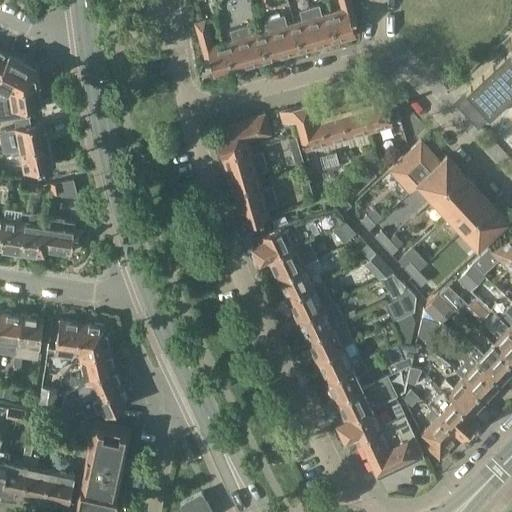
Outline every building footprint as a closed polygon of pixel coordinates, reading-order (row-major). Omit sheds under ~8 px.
[(337,0),(340,8),(330,11),(338,40),(356,35),(351,18),(356,16),(355,14),(350,0),(337,0)] [(301,19),(295,20),(303,50),(338,40),(330,11),(322,13),(320,3),(299,9),(301,19)] [(268,60),(303,50),(295,20),(287,23),(284,13),(263,19),(266,28),(259,30),(268,60)] [(205,19),(203,20),(194,22),(205,59),(210,58),(215,75),(233,70),(225,42),(213,45),(205,19)] [(225,42),(233,70),(268,60),(259,30),(251,32),(248,23),(230,29),(233,39),(225,42)] [(511,32),(511,34),(504,41),(511,49),(456,100),(480,126),(493,114),(492,114),(511,95),(511,32)] [(0,48),(0,68),(8,53),(0,48)] [(6,87),(39,82),(41,82),(38,66),(24,59),(23,60),(12,55),(13,53),(9,51),(8,53),(0,68),(0,81),(6,84),(6,87)] [(13,109),(34,106),(42,104),(39,82),(6,87),(0,91),(0,97),(3,109),(13,107),(13,109)] [(392,119),(400,117),(392,90),(368,97),(377,128),(393,124),(392,119)] [(377,128),(368,97),(344,104),(353,135),(377,128)] [(305,149),(329,142),(320,111),(310,114),(306,103),(289,108),(292,118),(296,117),(305,149)] [(353,135),(344,104),(320,111),(329,142),(353,135)] [(289,108),(280,110),(283,121),(292,118),(289,108)] [(217,152),(221,151),(250,143),(249,140),(272,134),(265,112),(215,127),(217,136),(217,138),(214,139),(217,152)] [(11,151),(49,143),(45,121),(16,127),(6,129),(11,151)] [(304,163),(300,151),(296,136),(289,138),(296,165),(304,163)] [(417,182),(447,155),(446,154),(440,160),(421,139),(389,169),(409,191),(418,183),(417,182)] [(16,173),(46,166),(54,165),(49,143),(11,151),(16,173)] [(221,151),(232,188),(260,180),(258,173),(269,170),(263,150),(253,153),(250,143),(221,151)] [(432,198),(462,170),(447,155),(417,182),(418,183),(432,198)] [(376,174),(371,168),(351,187),(356,193),(376,174)] [(462,170),(432,198),(447,213),(476,186),(462,170)] [(306,200),(314,197),(306,171),(298,173),(306,200)] [(262,187),(260,180),(232,188),(242,223),(270,215),(268,207),(279,204),(273,184),(262,187)] [(30,182),(20,181),(18,192),(28,193),(30,182)] [(50,182),(51,190),(52,192),(61,190),(59,181),(50,182)] [(42,184),(30,182),(28,193),(40,195),(42,184)] [(447,213),(462,229),(491,202),(476,186),(447,213)] [(354,219),(360,214),(343,195),(337,200),(354,219)] [(491,202),(462,229),(477,246),(507,219),(491,202)] [(268,256),(268,258),(296,244),(296,243),(332,227),(343,217),(335,207),(298,217),(257,234),(260,240),(253,243),(261,259),(268,256)] [(5,208),(0,237),(0,247),(19,250),(26,212),(21,211),(19,219),(8,218),(10,209),(5,208)] [(26,212),(19,250),(43,254),(44,247),(48,224),(50,213),(32,211),(31,222),(29,221),(30,213),(26,212)] [(71,251),(72,241),(77,242),(79,229),(74,229),(75,222),(60,219),(60,215),(50,213),(48,224),(44,247),(71,251)] [(366,213),(360,219),(369,228),(375,223),(366,213)] [(345,238),(356,231),(343,217),(333,226),(345,238)] [(499,256),(511,268),(511,266),(511,225),(472,262),(473,263),(483,272),(499,256)] [(383,243),(389,238),(381,229),(375,235),(383,243)] [(398,247),(389,238),(383,243),(392,253),(398,247)] [(278,277),(306,264),(296,244),(268,258),(278,277)] [(381,282),(385,279),(393,271),(376,252),(364,263),(381,282)] [(405,266),(412,275),(418,269),(411,261),(405,266)] [(506,295),(473,263),(459,278),(492,310),(506,295)] [(278,277),(287,297),(315,284),(323,280),(318,271),(311,274),(306,264),(278,277)] [(418,269),(412,275),(421,284),(427,279),(418,269)] [(407,286),(393,271),(385,279),(399,294),(407,286)] [(297,318),(325,304),(315,284),(287,297),(297,318)] [(470,305),(448,284),(439,293),(467,318),(473,312),(480,318),(487,310),(475,299),(470,305)] [(416,295),(407,286),(399,294),(388,299),(397,318),(411,312),(414,310),(416,297),(416,295)] [(511,299),(510,298),(496,314),(508,325),(511,328),(511,299)] [(331,315),(325,304),(297,318),(307,339),(345,320),(341,311),(331,315)] [(0,338),(18,342),(22,314),(11,312),(10,310),(7,310),(5,312),(0,310),(0,338)] [(459,318),(452,311),(443,320),(449,327),(459,318)] [(508,325),(496,314),(493,311),(483,322),(498,335),(508,325)] [(399,337),(398,342),(410,345),(414,325),(415,324),(414,324),(415,320),(411,312),(397,318),(392,321),(399,337)] [(43,317),(39,316),(38,316),(37,314),(33,313),(31,315),(22,314),(18,342),(16,352),(18,352),(16,366),(23,367),(24,355),(37,356),(43,317)] [(438,321),(422,316),(418,333),(424,339),(438,321)] [(62,368),(71,352),(74,348),(78,338),(80,327),(84,327),(85,321),(59,318),(55,348),(49,347),(46,366),(62,368)] [(317,359),(345,346),(355,341),(345,320),(307,339),(317,359)] [(80,353),(111,349),(105,324),(85,321),(84,327),(80,327),(78,338),(74,348),(71,352),(77,354),(80,353)] [(498,335),(492,342),(511,359),(511,328),(508,325),(498,335)] [(415,346),(410,345),(398,342),(395,344),(403,361),(405,367),(411,364),(414,352),(415,346)] [(506,374),(511,367),(511,359),(492,342),(483,352),(472,342),(466,348),(500,379),(506,374)] [(317,359),(326,379),(364,361),(359,351),(350,356),(345,346),(317,359)] [(462,374),(485,396),(501,380),(500,379),(466,348),(460,355),(464,359),(455,368),(462,374)] [(76,379),(115,366),(111,349),(80,353),(77,354),(81,372),(76,374),(64,372),(61,375),(59,389),(59,393),(64,394),(79,385),(76,379)] [(424,354),(414,352),(411,364),(422,366),(424,354)] [(364,385),(359,374),(368,370),(364,361),(326,379),(336,398),(364,385)] [(123,385),(115,366),(76,379),(79,385),(64,394),(62,410),(67,411),(68,403),(75,404),(85,401),(93,398),(123,385)] [(410,368),(407,384),(415,387),(421,370),(410,368)] [(336,398),(345,419),(346,421),(375,407),(374,407),(398,395),(388,374),(364,385),(336,398)] [(469,413),(485,396),(462,374),(452,385),(444,378),(438,385),(440,387),(469,414),(469,413)] [(123,385),(93,398),(85,401),(75,404),(68,403),(67,411),(88,415),(104,408),(106,412),(130,402),(123,385)] [(56,411),(59,393),(59,389),(43,386),(39,408),(56,411)] [(431,407),(460,434),(462,435),(463,434),(466,437),(475,428),(472,425),(476,420),(469,413),(469,414),(440,387),(426,402),(431,407)] [(391,406),(396,417),(405,413),(399,401),(391,406)] [(358,432),(359,434),(382,423),(375,407),(346,421),(345,419),(338,422),(346,438),(358,432)] [(440,456),(460,434),(431,407),(425,414),(430,419),(421,428),(427,435),(425,436),(429,446),(440,456)] [(8,417),(14,418),(26,422),(26,424),(38,426),(41,414),(28,411),(10,408),(8,417)] [(359,438),(368,457),(415,436),(405,413),(396,417),(383,424),(382,423),(359,434),(360,437),(359,438)] [(95,419),(82,478),(77,502),(76,504),(82,505),(111,511),(112,511),(131,427),(95,419)] [(50,420),(48,427),(58,429),(60,422),(50,420)] [(60,422),(58,429),(59,429),(65,430),(67,423),(60,422)] [(0,489),(9,450),(0,447),(0,442),(3,435),(0,434),(0,489)] [(422,449),(415,436),(368,457),(378,478),(384,475),(424,457),(420,449),(422,449)] [(0,489),(22,494),(33,443),(27,442),(23,461),(8,457),(10,450),(9,450),(0,489)] [(22,494),(43,499),(50,468),(40,465),(42,454),(35,452),(34,457),(31,456),(34,443),(33,443),(22,494)] [(74,474),(50,468),(43,499),(68,504),(74,474)] [(213,511),(202,491),(181,503),(185,511),(213,511)]
